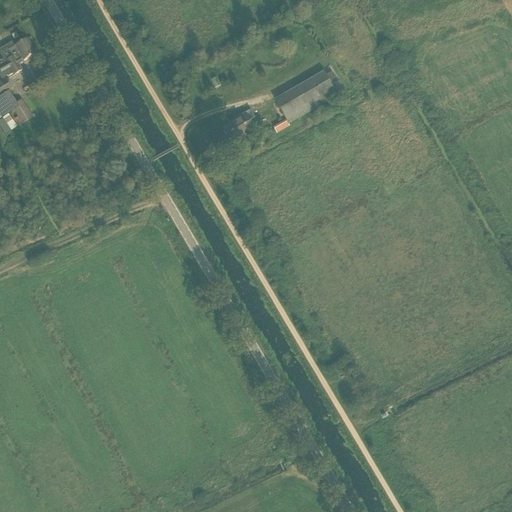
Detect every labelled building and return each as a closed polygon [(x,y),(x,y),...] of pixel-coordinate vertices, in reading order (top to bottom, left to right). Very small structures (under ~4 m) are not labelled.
[(35,54),(26,40),(11,49),(9,47),(1,51),(6,60),(0,64),(0,63),(0,72),(1,73),(3,74),(4,75),(6,74),(7,76),(12,73),(13,75),(22,70),(18,64),(35,54)] [(274,101),(288,125),(338,96),(324,72),(274,101)] [(216,77),(211,80),(214,89),(220,86),(216,77)] [(2,81),(0,82),(0,119),(9,113),(17,126),(31,117),(21,101),(18,102),(10,91),(13,89),(6,78),(5,79),(2,81)] [(224,129),(232,144),(255,130),(249,121),(253,118),(249,112),(245,114),(233,121),(234,123),(224,129)]
